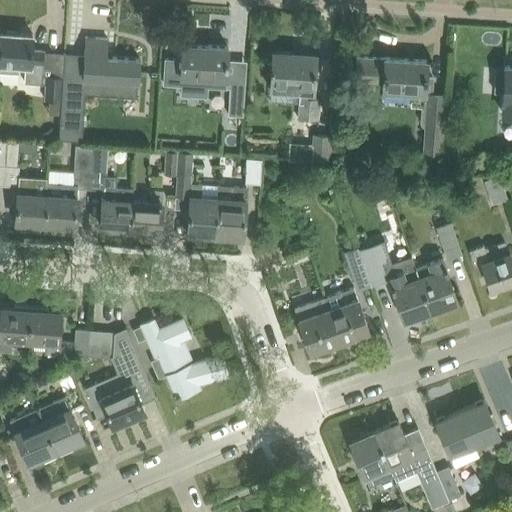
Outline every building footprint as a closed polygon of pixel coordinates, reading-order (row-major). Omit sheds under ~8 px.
[(33,32),(2,30),(0,66),(0,71),(18,72),(18,68),(19,64),(27,64),(26,82),(46,83),(47,74),(44,74),(45,50),(32,49),(33,32)] [(82,76),(81,93),(84,93),(137,97),(138,81),(139,81),(140,75),(141,60),(106,56),(108,39),(86,37),(85,50),(84,54),(82,76)] [(166,58),(164,83),(183,84),(182,94),(207,95),(208,86),(226,87),(229,46),(209,45),(209,46),(184,45),(184,43),(183,43),(182,59),(166,58)] [(272,70),(271,83),(270,90),(301,92),(299,117),(318,118),(320,98),(313,98),(313,90),(314,90),(316,57),(293,55),(293,52),(273,50),(272,65),(270,64),(270,70),(272,70)] [(427,76),(428,60),(385,57),(384,58),(357,56),(356,77),(383,80),(382,88),(414,90),(413,104),(422,104),(425,105),(426,93),(434,93),(435,76),(427,76)] [(503,91),(503,98),(502,113),(511,113),(511,65),(505,65),(505,73),(496,72),(495,91),(503,91)] [(46,83),(45,98),(50,98),(62,99),(64,75),(47,74),(46,83)] [(64,75),(62,99),(61,109),(76,109),(79,76),(64,75)] [(231,86),(229,114),(244,115),(246,87),(231,86)] [(434,93),(426,93),(425,105),(422,104),(421,120),(421,122),(422,124),(426,128),(425,150),(441,151),(443,125),(444,112),(446,94),(434,93)] [(61,109),(62,99),(50,98),(49,112),(61,113),(61,109)] [(313,133),(311,160),(329,161),(331,134),(313,133)] [(0,138),(0,164),(7,165),(8,139),(0,138)] [(8,139),(7,165),(19,165),(21,140),(8,139)] [(91,188),(94,145),(76,144),(75,169),(74,184),(74,187),(78,187),(91,188)] [(109,146),(94,145),(91,188),(103,189),(106,189),(107,174),(109,146)] [(177,175),(178,151),(166,151),(165,174),(177,175)] [(192,152),(178,151),(177,175),(176,196),(190,197),(191,183),(190,183),(190,175),(192,152)] [(247,156),(246,182),(261,183),(262,157),(247,156)] [(485,178),(493,202),(509,197),(500,173),(485,178)] [(131,228),(132,200),(114,199),(116,175),(107,174),(106,189),(103,189),(100,226),(131,228)] [(18,185),(16,220),(46,222),(49,182),(50,178),(19,176),(18,185)] [(75,224),(78,187),(74,187),(74,184),(66,183),(49,182),(46,222),(75,224)] [(217,234),(219,195),(202,194),(203,184),(191,183),(190,197),(182,197),(181,209),(189,209),(188,232),(217,234)] [(247,187),(237,187),(220,185),(219,195),(217,234),(244,236),(247,187)] [(151,201),(133,200),(132,200),(131,228),(161,230),(164,190),(152,189),(151,201)] [(461,252),(454,231),(451,220),(438,225),(448,256),(461,252)] [(384,238),(359,247),(371,284),(390,277),(392,284),(391,284),(393,289),(394,288),(404,318),(415,314),(416,316),(428,311),(428,310),(430,309),(415,267),(411,254),(392,261),(384,238)] [(289,260),(310,253),(305,239),(284,246),(289,260)] [(507,285),(511,282),(511,253),(511,250),(509,251),(505,240),(485,247),(484,244),(469,249),(475,265),(482,262),(491,288),(506,282),(507,285)] [(359,247),(358,246),(345,251),(359,288),(371,284),(359,247)] [(445,304),(456,300),(442,257),(415,267),(430,309),(432,308),(433,310),(446,305),(445,304)] [(354,286),(339,292),(325,296),(329,307),(328,307),(340,340),(344,339),(346,342),(353,340),(353,336),(369,330),(357,298),(354,286)] [(328,307),(329,307),(325,296),(295,307),(310,350),(326,345),(328,348),(336,346),(336,342),(340,340),(328,307)] [(30,339),(32,305),(15,304),(15,308),(1,307),(0,327),(0,349),(11,350),(12,338),(30,339)] [(48,306),(32,305),(30,339),(46,340),(45,352),(58,353),(72,359),(75,353),(74,353),(75,341),(73,341),(60,340),(62,311),(48,311),(48,306)] [(192,362),(182,339),(186,337),(178,319),(159,327),(154,317),(133,327),(139,339),(148,335),(157,356),(160,354),(161,357),(152,361),(159,377),(168,373),(178,396),(201,386),(200,381),(229,374),(223,353),(192,362)] [(114,332),(113,332),(111,355),(112,355),(118,356),(136,349),(126,326),(114,332)] [(88,354),(89,330),(75,329),(75,341),(74,353),(75,353),(88,354)] [(100,355),(101,331),(89,330),(88,354),(100,355)] [(111,355),(113,332),(101,331),(100,355),(111,355)] [(154,391),(136,349),(118,356),(112,355),(119,371),(108,376),(114,390),(102,395),(104,401),(114,423),(118,422),(119,425),(133,419),(132,416),(145,410),(140,397),(153,391),(155,396),(156,395),(154,391)] [(67,395),(55,400),(38,407),(44,419),(58,452),(74,445),(72,441),(85,436),(67,395)] [(486,399),(462,409),(475,442),(488,437),(490,442),(502,437),(486,399)] [(44,419),(38,407),(12,418),(29,460),(42,454),(44,458),(58,452),(44,419)] [(475,442),(462,409),(437,419),(454,457),(465,453),(463,447),(475,442)] [(399,420),(375,430),(391,468),(392,468),(395,475),(396,478),(397,478),(396,477),(417,468),(432,504),(448,498),(448,499),(449,498),(437,470),(427,446),(426,446),(426,447),(413,453),(399,420)] [(391,468),(375,430),(352,440),(371,485),(395,475),(392,468),(391,468)] [(449,465),(437,470),(449,498),(461,493),(449,465)] [(409,511),(406,503),(384,511),(409,511)]
